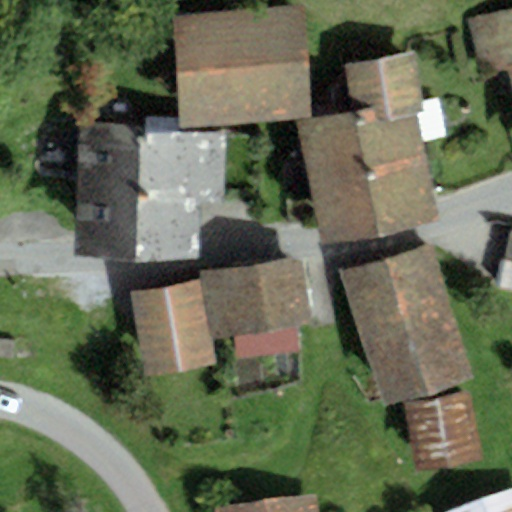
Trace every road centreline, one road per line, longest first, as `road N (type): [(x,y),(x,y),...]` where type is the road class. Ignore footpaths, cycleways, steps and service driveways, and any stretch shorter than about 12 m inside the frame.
road 1 (unclassified): [(0,259),(132,276),(303,247),(323,262),(511,214)]
road 2 (unclassified): [(0,399),(68,422),(99,445),(147,511)]
